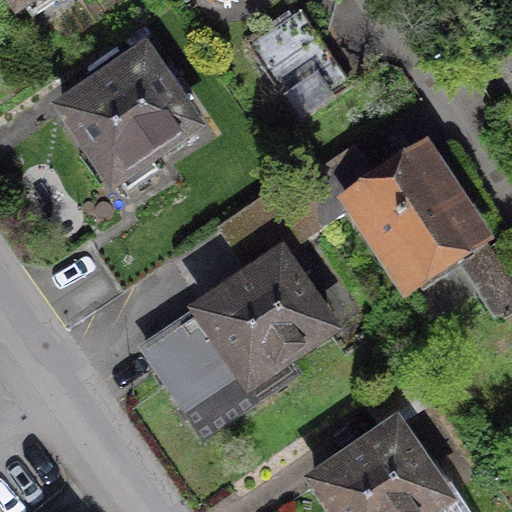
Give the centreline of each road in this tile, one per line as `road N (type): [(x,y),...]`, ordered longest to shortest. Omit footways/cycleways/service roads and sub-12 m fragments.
road 1 (residential): [(0,298),(148,511)]
road 2 (residential): [(383,0),(511,196)]
